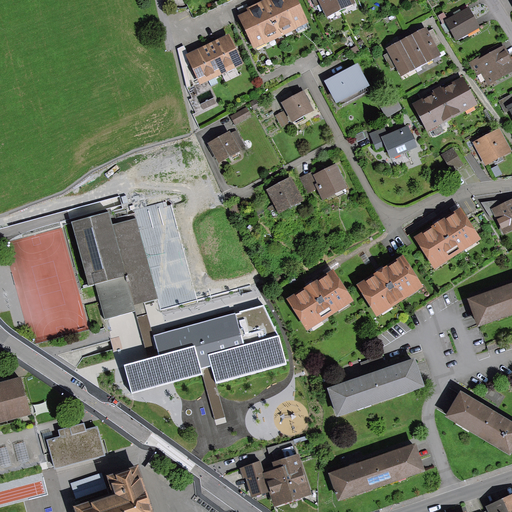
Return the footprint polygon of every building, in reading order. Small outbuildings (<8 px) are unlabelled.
[(242,18),(255,44),(264,39),(265,41),(294,27),(296,32),(307,27),(304,20),(303,20),(292,0),(272,0),(251,11),(252,13),(242,18)] [(339,7),(335,0),(312,0),(315,7),(322,4),(326,13),(339,7)] [(478,28),(468,10),(446,22),(456,40),(478,28)] [(440,43),(433,30),(426,33),(425,31),(413,38),(425,60),(437,53),(433,47),(440,43)] [(220,73),(240,63),(227,38),(208,48),(220,73)] [(425,60),(413,38),(401,44),(413,66),(425,60)] [(413,66),(401,44),(389,50),(391,52),(384,56),(391,69),(398,66),(401,72),(413,66)] [(185,84),(186,88),(191,86),(186,66),(189,65),(186,59),(189,57),(184,46),(177,49),(185,84)] [(496,46),(481,54),(482,57),(471,63),(476,73),(483,70),(490,83),(505,76),(504,75),(511,70),(511,68),(503,51),(500,53),(496,46)] [(207,79),(211,87),(218,83),(214,76),(220,73),(208,48),(189,57),(201,82),(207,79)] [(367,86),(357,67),(327,83),(337,102),(367,86)] [(441,89),(434,93),(436,96),(417,106),(431,133),(433,131),(435,136),(443,131),(438,123),(464,109),(462,106),(471,102),(461,82),(442,92),(441,89)] [(309,102),(304,94),(285,104),(293,119),(310,110),(306,104),(309,102)] [(388,115),(399,108),(391,94),(381,100),(387,110),(386,111),(388,115)] [(511,96),(511,95),(498,101),(505,113),(510,110),(511,114),(511,96)] [(235,124),(250,116),(247,109),(231,117),(235,124)] [(288,124),(282,112),(275,116),(281,127),(288,124)] [(415,148),(407,128),(392,134),(391,132),(386,134),(384,129),(370,135),(374,143),(383,139),(390,156),(405,149),(405,152),(415,148)] [(242,142),(236,132),(211,145),(213,148),(211,150),(213,155),(216,153),(219,160),(236,151),(234,147),(242,142)] [(508,151),(498,132),(476,144),(486,162),(508,151)] [(462,165),(453,150),(443,156),(452,171),(462,165)] [(344,187),(335,168),(316,177),(314,172),(301,179),(308,192),(318,187),(323,198),(344,187)] [(202,170),(166,179),(195,302),(231,293),(202,170)] [(289,182),(271,191),(280,209),(283,210),(287,208),(288,210),(300,204),(293,191),(296,189),(294,185),(291,186),(289,182)] [(230,207),(234,216),(240,213),(236,204),(233,205),(232,202),(229,204),(230,207)] [(511,203),(495,212),(504,230),(511,226),(511,203)] [(134,309),(136,315),(147,313),(144,300),(158,296),(136,217),(135,218),(133,208),(113,213),(110,214),(108,209),(71,219),(88,281),(94,280),(99,298),(104,317),(134,309)] [(467,222),(461,212),(417,240),(423,249),(425,248),(434,262),(443,256),(449,257),(463,248),(464,243),(473,237),(464,223),(467,222)] [(409,269),(403,259),(359,287),(366,297),(368,295),(377,309),(386,304),(391,305),(406,295),(407,290),(416,284),(407,270),(409,269)] [(339,283),(333,273),(290,301),(296,311),(298,309),(307,323),(316,318),(321,319),(336,309),(337,304),(346,298),(337,284),(339,283)] [(511,312),(511,287),(471,301),(479,325),(511,312)] [(147,313),(136,315),(147,355),(124,361),(132,390),(202,371),(207,391),(214,418),(226,415),(221,399),(216,380),(286,361),(278,332),(243,342),(235,311),(152,333),(147,313)] [(413,362),(372,376),(380,400),(421,386),(413,362)] [(0,419),(30,411),(20,373),(0,378),(0,419)] [(380,400),(372,376),(330,391),(339,414),(380,400)] [(479,434),(491,413),(461,395),(449,416),(479,434)] [(511,447),(511,425),(491,413),(479,434),(509,452),(511,447)] [(59,435),(47,438),(50,451),(55,468),(106,454),(98,424),(85,428),(83,421),(58,428),(59,435)] [(296,459),(292,447),(273,453),(277,465),(276,465),(278,472),(267,476),(275,503),(308,492),(297,458),(296,459)] [(414,447),(373,461),(381,484),(422,470),(414,447)] [(155,511),(138,460),(106,471),(112,488),(73,501),(76,511),(155,511)] [(268,489),(260,461),(241,469),(244,478),(246,478),(247,484),(248,484),(251,494),(268,489)] [(381,484),(373,461),(331,475),(340,498),(381,484)] [(76,498),(108,487),(103,471),(71,482),(76,498)] [(511,511),(511,499),(491,509),(493,511),(490,511),(511,511)]
